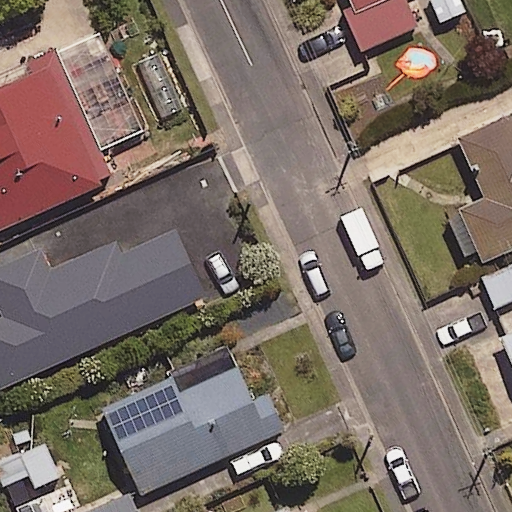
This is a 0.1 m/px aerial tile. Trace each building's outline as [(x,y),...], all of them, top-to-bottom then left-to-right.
[(0,241),(20,287),(100,252),(73,193),(111,176),(53,47),(0,70),(0,241)] [(511,117),(510,113),(457,137),(484,196),(457,208),(482,262),(511,248),(511,117)] [(511,266),(479,282),(495,315),(511,306),(511,266)] [(511,330),(499,336),(511,364),(511,330)] [(170,377),(100,408),(139,495),(285,429),(268,392),(251,399),(236,366),(177,393),(170,377)] [(59,481),(45,444),(0,461),(0,477),(4,487),(31,477),(35,490),(59,481)] [(139,511),(133,496),(96,511),(139,511)]
